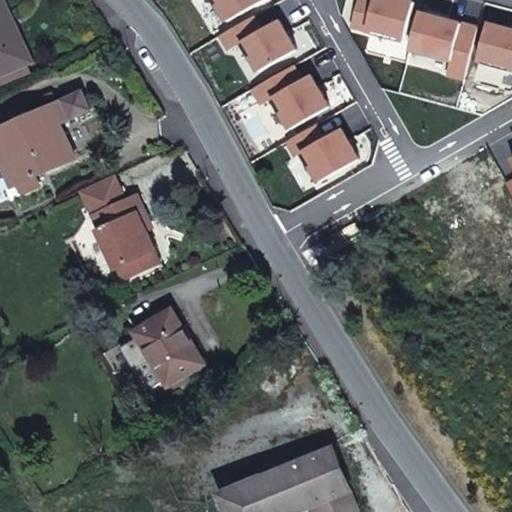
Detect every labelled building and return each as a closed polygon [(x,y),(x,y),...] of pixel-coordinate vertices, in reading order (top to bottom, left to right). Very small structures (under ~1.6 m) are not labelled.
[(0,0),(0,75),(26,64),(31,61),(4,0),(0,0)] [(0,75),(0,80),(2,85),(29,73),(26,64),(0,75)] [(37,178),(77,159),(62,124),(92,110),(84,92),(0,130),(0,169),(6,167),(15,186),(15,188),(19,186),(21,185),(26,194),(41,187),(37,178)] [(6,167),(0,169),(0,177),(6,190),(15,186),(6,167)] [(94,216),(129,200),(117,173),(82,190),(94,216)] [(146,211),(138,195),(129,200),(94,216),(118,268),(127,264),(131,274),(155,264),(150,253),(155,251),(156,251),(147,232),(139,214),(146,211)] [(154,228),(146,211),(139,214),(147,232),(154,228)] [(160,262),(155,251),(150,253),(155,264),(160,262)] [(127,264),(118,268),(123,278),(131,274),(127,264)] [(206,364),(173,310),(138,332),(170,386),(206,364)] [(297,511),(312,506),(314,511),(361,511),(352,489),(334,447),(221,494),(228,511),(297,511)]
